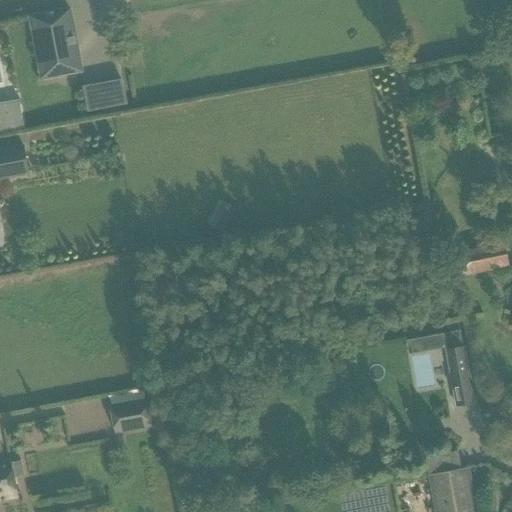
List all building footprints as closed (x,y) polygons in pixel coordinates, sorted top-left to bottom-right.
[(41,40),(48,80),(83,73),(71,8),(29,16),(33,42),(41,40)] [(129,106),(127,80),(86,83),(88,109),(129,106)] [(18,104),(0,107),(0,130),(22,127),(18,104)] [(0,178),(29,173),(23,146),(0,150),(0,178)] [(234,205),(221,199),(209,224),(222,231),(234,205)] [(453,255),(457,276),(474,272),(470,252),(453,255)] [(465,347),(445,351),(451,385),(455,406),(475,402),(471,381),(465,347)] [(414,362),(414,386),(431,387),(432,362),(414,362)] [(115,433),(152,426),(147,399),(110,406),(115,433)] [(0,503),(18,500),(14,479),(26,477),(22,457),(0,460),(0,456),(2,456),(0,444),(0,503)] [(477,511),(469,467),(428,475),(434,511),(477,511)]
